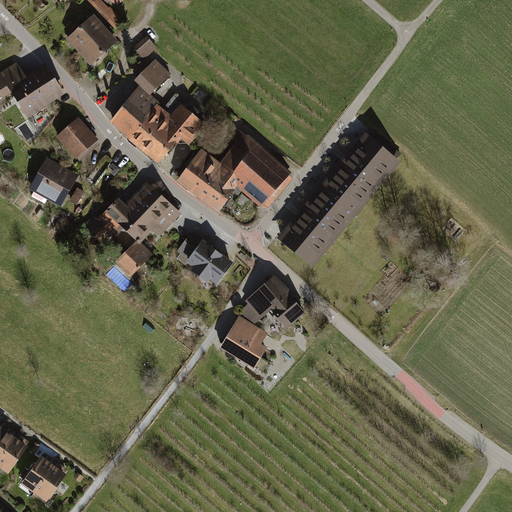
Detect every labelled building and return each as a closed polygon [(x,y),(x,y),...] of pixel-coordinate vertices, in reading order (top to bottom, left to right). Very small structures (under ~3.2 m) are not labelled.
[(54,0),(60,6),(67,0),(84,0),(86,2),(87,0),(105,0),(106,1),(107,0),(108,0),(115,8),(125,0),(54,0)] [(98,0),(89,0),(88,2),(115,31),(124,22),(110,7),(108,8),(100,0),(99,0),(99,1),(98,0)] [(95,19),(68,43),(80,55),(106,32),(95,19)] [(106,32),(80,55),(91,68),(117,45),(106,32)] [(147,38),(134,49),(143,60),(156,49),(147,38)] [(171,77),(156,63),(147,71),(144,69),(137,77),(140,80),(136,83),(152,98),(171,77)] [(0,97),(3,102),(11,96),(29,83),(27,81),(16,65),(0,76),(0,97)] [(29,83),(11,96),(29,123),(65,97),(45,69),(27,81),(29,83)] [(139,151),(168,116),(158,109),(160,106),(140,90),(110,127),(139,151)] [(172,120),(168,116),(139,151),(160,168),(181,142),(189,149),(205,129),(181,109),(172,120)] [(9,114),(1,120),(6,127),(14,121),(9,114)] [(99,143),(80,121),(57,141),(76,163),(99,143)] [(230,141),(236,146),(220,167),(202,153),(177,186),(219,218),(238,193),(261,213),(292,177),(249,138),(248,140),(239,131),(230,141)] [(366,135),(281,237),(312,263),(398,161),(366,135)] [(49,162),(31,193),(61,210),(79,179),(49,162)] [(104,252),(122,234),(135,246),(117,265),(131,279),(154,256),(148,251),(181,217),(148,185),(128,206),(120,198),(105,214),(102,211),(82,231),(104,252)] [(211,284),(217,289),(234,267),(204,244),(205,242),(193,233),(178,253),(190,263),(187,267),(195,273),(192,277),(208,288),(211,284)] [(278,279),(247,304),(250,307),(245,312),(246,313),(242,316),(254,327),(270,314),(286,334),(305,318),(289,298),(292,296),(278,279)] [(235,324),(220,346),(250,366),(256,358),(267,366),(277,351),(260,340),(263,335),(251,327),(247,332),(235,324)] [(5,434),(0,440),(0,465),(17,442),(5,434)] [(17,442),(0,465),(0,472),(9,478),(29,451),(17,442)] [(42,460),(22,488),(35,497),(55,469),(42,460)] [(55,469),(35,497),(48,506),(67,478),(55,469)]
